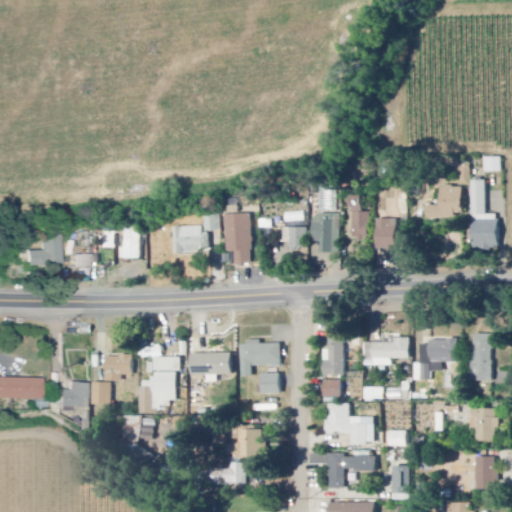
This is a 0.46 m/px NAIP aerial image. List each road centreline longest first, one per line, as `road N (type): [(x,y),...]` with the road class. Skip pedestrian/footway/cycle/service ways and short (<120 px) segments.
road 1 (secondary): [(0,308),(307,306),(511,288)]
road 2 (residential): [(300,511),(307,306)]
